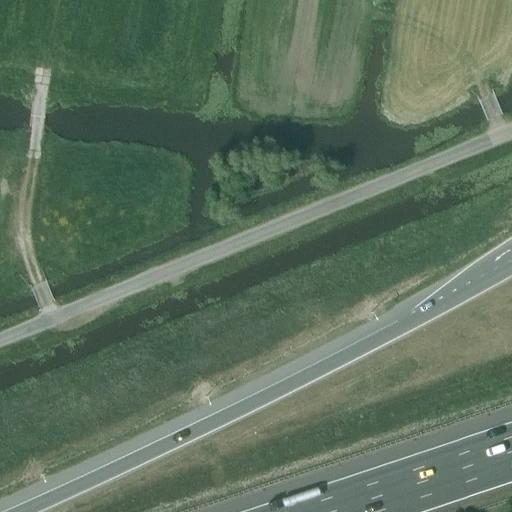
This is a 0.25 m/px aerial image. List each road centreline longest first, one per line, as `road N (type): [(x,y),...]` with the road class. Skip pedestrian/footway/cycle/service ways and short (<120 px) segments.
road 1 (motorway): [(511,269),(251,404),(15,511)]
road 2 (unclassified): [(0,337),(511,131)]
road 3 (track): [(52,316),(24,248),(23,217),(57,0)]
road 4 (motorway): [(511,451),(333,511)]
